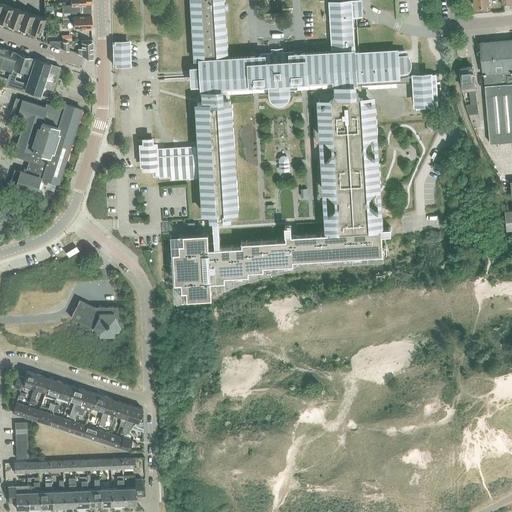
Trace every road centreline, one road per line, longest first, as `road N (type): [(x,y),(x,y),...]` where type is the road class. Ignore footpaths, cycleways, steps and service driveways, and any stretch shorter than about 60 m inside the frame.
road 1 (residential): [(151,401),(143,283),(69,213)]
road 2 (residential): [(0,355),(151,401)]
road 3 (secondary): [(69,213),(101,124),(103,70)]
